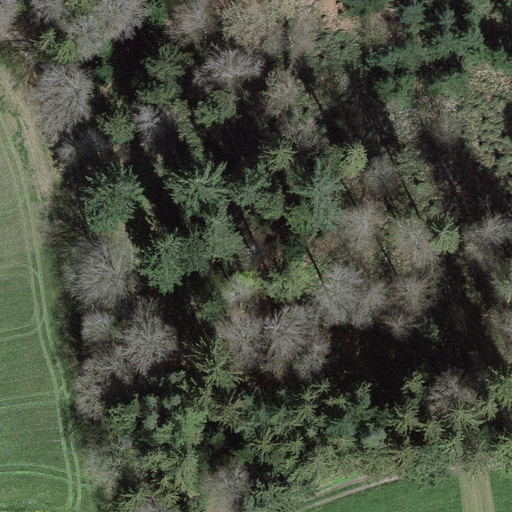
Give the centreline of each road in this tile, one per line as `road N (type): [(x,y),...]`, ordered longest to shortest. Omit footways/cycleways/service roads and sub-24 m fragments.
road 1 (track): [(143,511),(139,243),(70,197),(40,74),(0,20)]
road 2 (track): [(125,0),(121,64),(139,243)]
road 3 (track): [(511,458),(287,511)]
